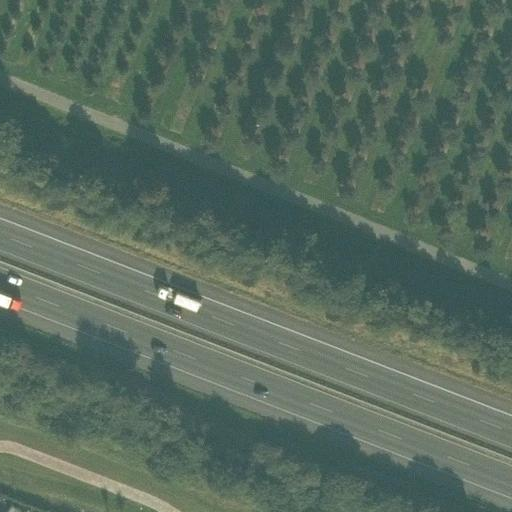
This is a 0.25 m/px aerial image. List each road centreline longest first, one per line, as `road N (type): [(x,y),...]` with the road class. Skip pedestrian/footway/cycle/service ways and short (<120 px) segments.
road 1 (track): [(0,80),(511,286)]
road 2 (motorway): [(0,282),(511,479)]
road 3 (motorway): [(511,428),(0,232)]
